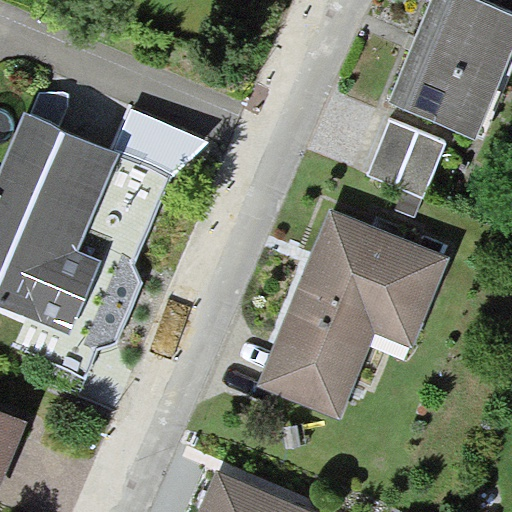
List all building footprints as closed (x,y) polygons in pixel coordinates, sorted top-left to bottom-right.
[(511,10),(485,0),(427,0),(390,95),(476,128),(511,34),(511,10)] [(140,105),(120,150),(188,179),(208,134),(140,105)] [(0,295),(64,321),(89,257),(68,249),(108,145),(20,111),(0,161),(0,295)] [(434,195),(455,136),(396,115),(374,173),(434,195)] [(327,213),(261,380),(335,409),(366,331),(401,344),(436,255),(327,213)] [(0,434),(9,414),(0,410),(0,434)] [(211,473),(195,511),(303,511),(304,510),(211,473)]
